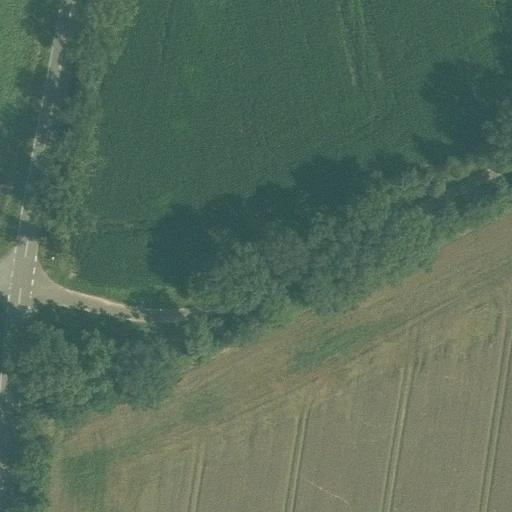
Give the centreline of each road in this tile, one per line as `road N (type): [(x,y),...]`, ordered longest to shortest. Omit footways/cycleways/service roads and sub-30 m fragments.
road 1 (unclassified): [(511,170),(198,316),(121,312),(20,288)]
road 2 (tertiary): [(20,288),(72,0)]
road 3 (tertiary): [(0,509),(20,288)]
